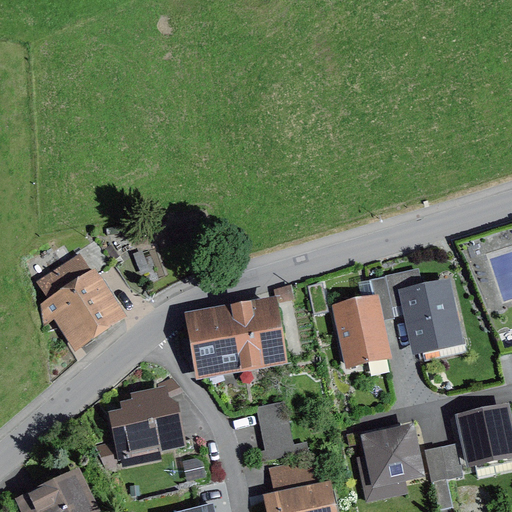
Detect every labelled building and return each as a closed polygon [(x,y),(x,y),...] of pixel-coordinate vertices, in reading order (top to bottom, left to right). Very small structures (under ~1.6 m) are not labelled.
[(71,358),(125,320),(92,274),(38,313),(71,358)] [(419,278),(386,285),(392,314),(403,312),(400,295),(422,290),(419,278)] [(464,347),(451,284),(422,290),(400,295),(403,312),(413,357),(464,347)] [(386,285),(375,287),(381,316),(392,314),(386,285)] [(376,301),(329,310),(342,374),(389,365),(376,301)] [(194,385),(284,370),(273,304),(182,319),(194,385)] [(109,414),(117,462),(182,452),(172,389),(122,397),(124,411),(109,414)] [(263,415),(268,449),(288,446),(283,412),(263,415)] [(511,465),(511,437),(507,414),(458,424),(469,475),(511,465)] [(419,484),(409,433),(361,442),(364,458),(355,459),(364,507),(403,500),(401,487),(419,484)] [(442,453),(449,482),(465,478),(458,449),(442,453)] [(426,457),(433,486),(449,482),(442,453),(426,457)] [(214,463),(204,473),(211,479),(220,468),(214,463)] [(327,511),(316,464),(270,474),(276,500),(260,504),(262,511),(327,511)] [(89,511),(73,476),(15,503),(18,511),(89,511)]
